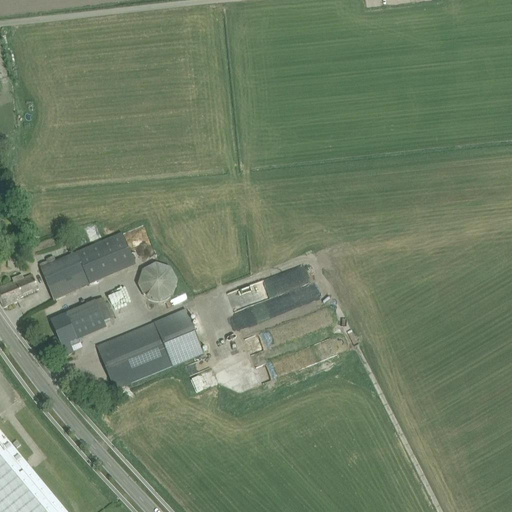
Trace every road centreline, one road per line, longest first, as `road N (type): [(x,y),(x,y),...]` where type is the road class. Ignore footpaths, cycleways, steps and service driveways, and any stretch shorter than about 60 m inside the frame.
road 1 (secondary): [(153,511),(79,433),(0,327)]
road 2 (unclassified): [(0,23),(216,0)]
